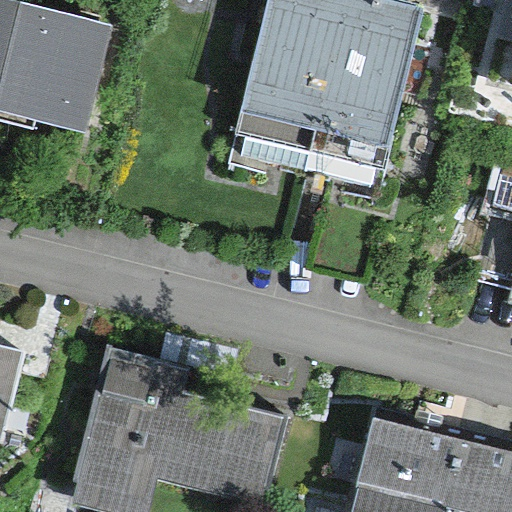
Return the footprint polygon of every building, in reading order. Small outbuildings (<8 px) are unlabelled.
[(312,147),(346,0),(275,0),(245,132),(312,147)] [(381,0),(346,0),(312,147),(384,164),(421,9),(381,0)] [(511,0),(507,0),(486,86),(511,92),(511,0)] [(0,116),(87,138),(114,32),(0,3),(0,116)] [(0,424),(17,354),(0,349),(0,424)] [(166,371),(96,354),(57,506),(81,511),(130,511),(139,479),(252,508),(275,419),(161,391),(166,371)] [(511,511),(511,464),(360,426),(337,511),(431,511),(433,511),(511,511)]
